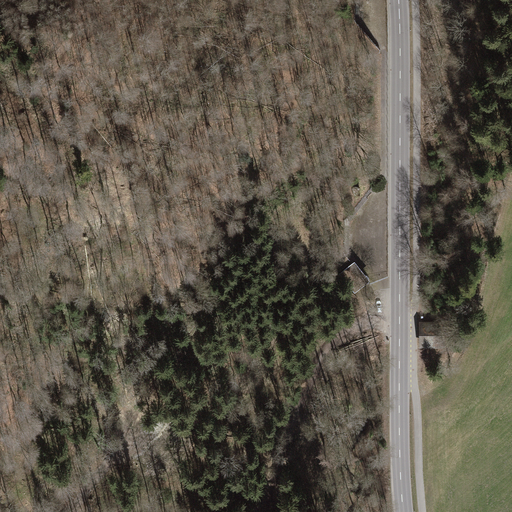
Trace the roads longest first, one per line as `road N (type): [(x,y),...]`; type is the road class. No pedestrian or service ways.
road 1 (track): [(72,511),(175,355),(244,271),(288,170),(302,114),(303,9)]
road 2 (tertiary): [(404,511),(398,0)]
road 3 (track): [(257,511),(315,368),(339,334),(379,318),(414,317)]
